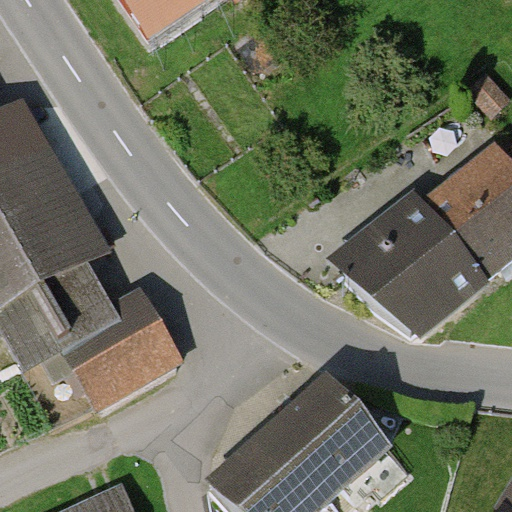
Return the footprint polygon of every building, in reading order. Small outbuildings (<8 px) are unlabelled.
[(225,0),(107,0),(147,55),(225,0)] [(511,261),(511,186),(497,168),(348,285),(398,350),(511,261)] [(103,270),(49,171),(0,197),(0,363),(7,375),(48,353),(86,422),(174,374),(163,352),(141,313),(101,335),(74,286),(103,270)] [(321,511),(386,460),(336,398),(219,494),(233,511),(321,511)] [(135,511),(126,494),(88,511),(135,511)]
